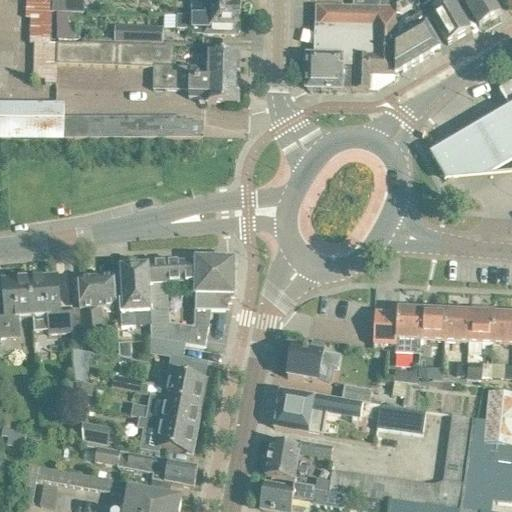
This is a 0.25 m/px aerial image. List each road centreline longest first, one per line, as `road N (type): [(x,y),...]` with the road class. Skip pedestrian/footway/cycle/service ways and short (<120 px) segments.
road 1 (residential): [(0,248),(288,208)]
road 2 (unclassified): [(230,511),(265,320),(303,263)]
road 3 (unclassified): [(381,145),(429,97),(511,43)]
road 4 (unclassified): [(385,229),(511,252)]
road 5 (unclassified): [(288,124),(277,79),(279,0)]
